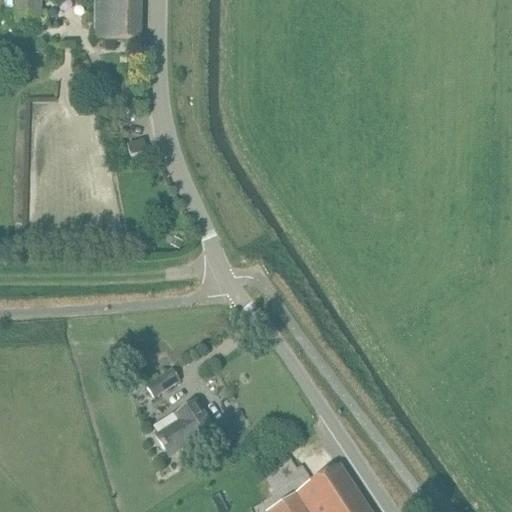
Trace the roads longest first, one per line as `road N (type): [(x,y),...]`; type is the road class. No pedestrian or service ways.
road 1 (unclassified): [(389,511),(220,268),(162,125),(158,0)]
road 2 (track): [(0,280),(220,268)]
